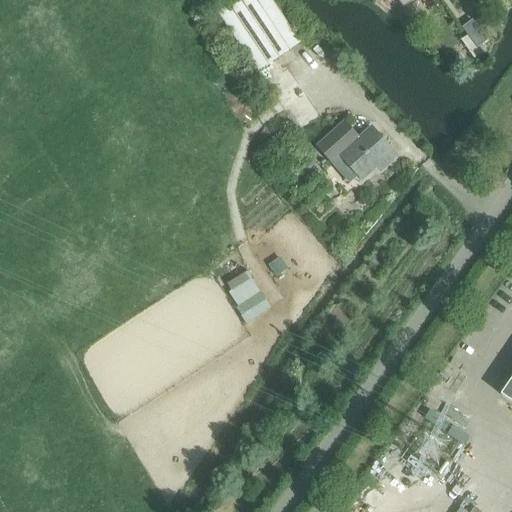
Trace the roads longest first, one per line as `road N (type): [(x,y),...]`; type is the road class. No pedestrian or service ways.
road 1 (unclassified): [(286,511),(511,192)]
road 2 (unknown): [(494,217),(321,50)]
road 3 (unknown): [(511,464),(479,419),(474,392),(484,361),(511,324)]
